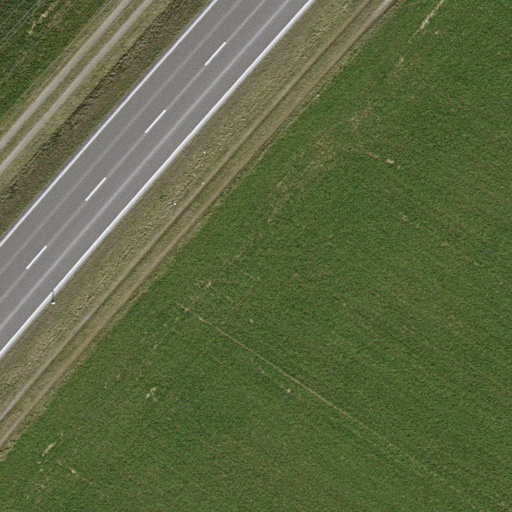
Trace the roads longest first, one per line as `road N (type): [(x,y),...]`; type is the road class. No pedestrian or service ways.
road 1 (track): [(381,0),(0,436)]
road 2 (primary): [(0,302),(266,0)]
road 3 (track): [(142,0),(0,161)]
